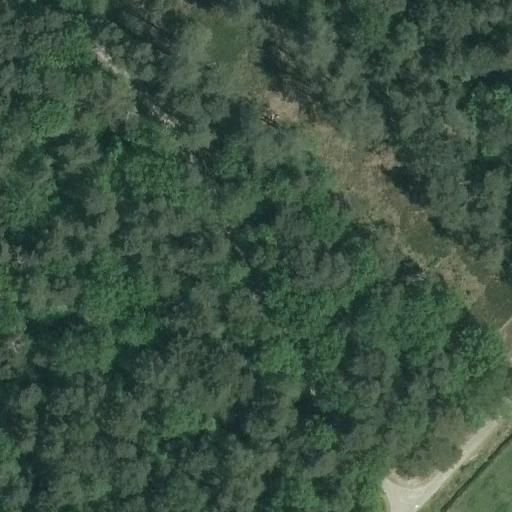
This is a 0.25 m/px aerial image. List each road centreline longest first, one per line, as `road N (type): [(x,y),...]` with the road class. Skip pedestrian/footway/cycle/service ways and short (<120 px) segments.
road 1 (unclassified): [(410,511),(336,431),(173,132),(141,91),(41,0)]
road 2 (unclassified): [(411,511),(511,402)]
